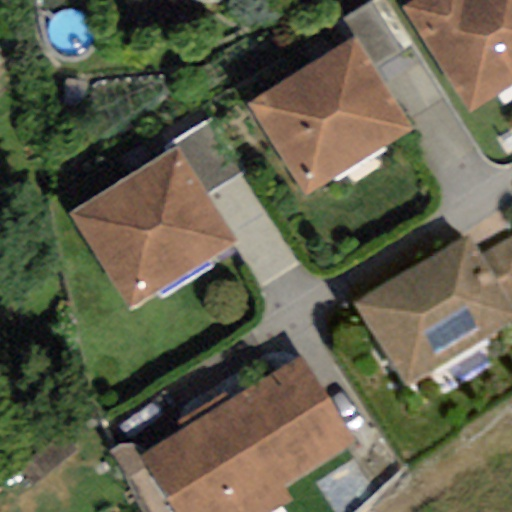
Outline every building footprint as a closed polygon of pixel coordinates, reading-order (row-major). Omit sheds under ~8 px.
[(511,0),(427,0),(401,16),(469,124),(511,96),(511,0)] [(356,45),(246,114),(304,205),(413,136),(356,45)] [(176,158),(70,223),(130,320),(236,254),(176,158)] [(511,246),(473,270),(510,331),(511,329),(511,246)] [(473,270),(466,260),(351,332),(406,419),(511,349),(511,333),(510,331),(473,270)] [(299,361),(141,461),(172,511),(280,511),(290,506),(281,492),(354,446),(299,361)]
